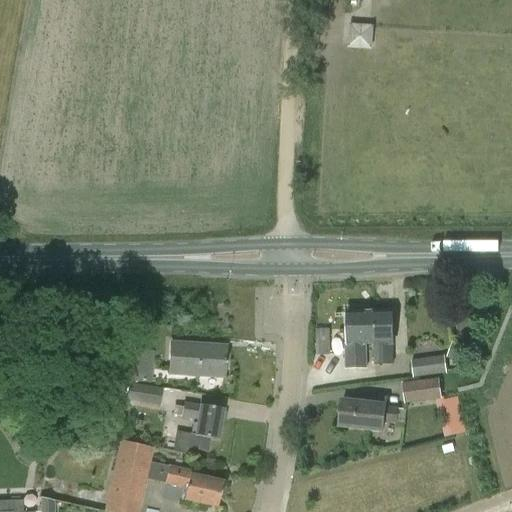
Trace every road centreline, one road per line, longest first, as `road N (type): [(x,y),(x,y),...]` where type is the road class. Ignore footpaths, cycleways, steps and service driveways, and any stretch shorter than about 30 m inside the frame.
road 1 (primary): [(511,256),(0,255)]
road 2 (track): [(289,258),(283,170),(295,0)]
road 3 (residential): [(265,511),(287,398),(290,296)]
